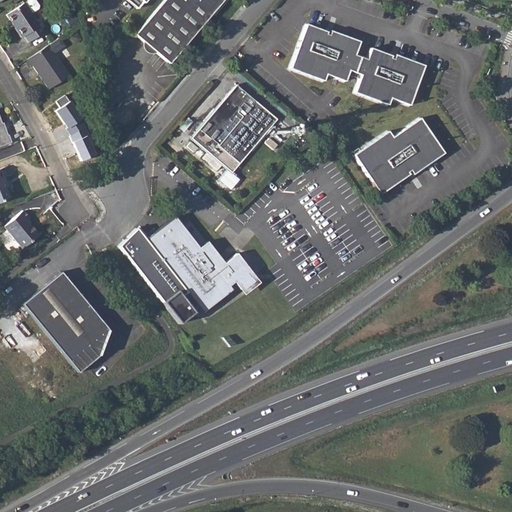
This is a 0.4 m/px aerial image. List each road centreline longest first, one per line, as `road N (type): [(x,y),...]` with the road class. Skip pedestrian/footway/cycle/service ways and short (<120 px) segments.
road 1 (motorway): [(511,192),(287,356),(16,511)]
road 2 (motorway): [(511,332),(265,416),(55,511)]
road 3 (motorway): [(104,511),(338,410),(511,354)]
road 4 (motorway): [(147,511),(218,489),(270,483),(351,489),(436,511)]
road 5 (unclassified): [(103,232),(116,221),(129,159),(264,0)]
road 6 (residential): [(76,212),(0,65)]
